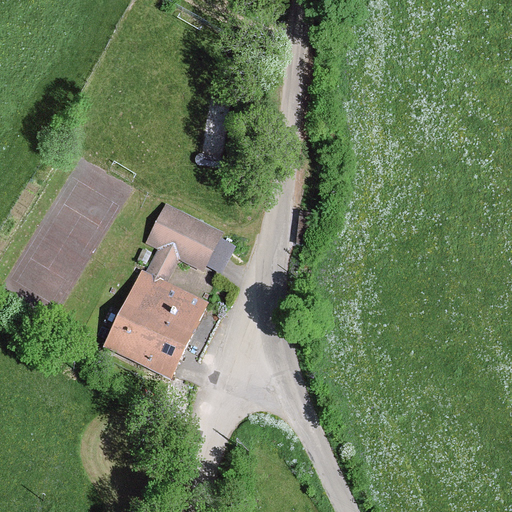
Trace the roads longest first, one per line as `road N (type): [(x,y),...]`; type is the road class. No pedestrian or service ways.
road 1 (tertiary): [(307,0),(254,319)]
road 2 (tertiary): [(254,319),(348,511)]
road 3 (residential): [(194,511),(254,319)]
